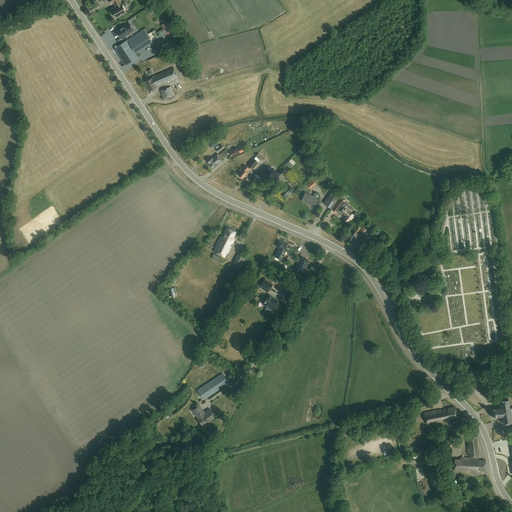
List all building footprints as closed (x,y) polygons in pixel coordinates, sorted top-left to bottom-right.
[(126,12),(123,6),(119,0),(109,0),(111,4),(113,2),(116,6),(111,9),(116,17),(126,12)] [(116,30),(118,34),(121,38),(133,30),(128,22),(116,30)] [(144,29),(127,40),(115,48),(126,65),(137,57),(142,54),(139,50),(152,41),(144,29)] [(166,44),(170,52),(185,44),(181,36),(166,44)] [(158,61),(155,62),(155,61),(151,62),(154,71),(161,69),(158,61)] [(189,76),(184,64),(180,66),(185,78),(189,76)] [(153,77),(145,81),(149,90),(157,87),(156,85),(158,84),(158,86),(177,78),(173,67),(153,76),(153,77)] [(171,86),(160,91),(164,100),(174,96),(171,86)] [(241,147),(230,152),(232,156),(243,151),(241,147)] [(210,165),(217,160),(216,159),(220,157),(217,153),(207,161),(210,165)] [(222,160),(222,159),(220,157),(216,159),(217,160),(210,165),(212,168),(222,160)] [(254,158),(247,166),(252,169),(258,162),(254,158)] [(242,169),(238,174),(242,178),(247,173),(246,172),(249,168),(244,164),(242,168),(242,169)] [(289,195),(291,193),(291,192),(292,191),(293,191),(292,190),(293,190),(289,185),(287,183),(285,186),(286,187),(280,193),(284,197),(288,194),(289,195)] [(331,191),(323,203),(331,208),(339,197),(331,191)] [(318,198),(317,198),(305,193),(302,201),(314,206),(318,198)] [(268,201),(272,206),(277,203),(273,197),(268,201)] [(342,210),(340,212),(346,216),(343,219),(344,220),(346,222),(346,221),(347,222),(350,219),(353,217),(352,216),(353,215),(344,208),(344,207),(342,205),(345,200),(341,197),(332,209),(336,213),(339,208),(342,210)] [(356,241),(358,238),(356,237),(358,234),(357,233),(358,231),(360,228),(357,226),(349,239),(353,241),(354,239),(356,241)] [(216,247),(214,251),(225,257),(227,252),(228,253),(231,246),(229,246),(231,243),(232,243),(234,240),(232,239),(236,232),(227,227),(223,234),(221,233),(215,246),(216,247)] [(365,234),(361,242),(367,245),(371,238),(365,234)] [(275,256),(282,259),(286,250),(288,251),(290,246),(279,241),(277,246),(279,247),(275,256)] [(301,257),(294,273),(293,274),(301,277),(308,261),(301,257)] [(260,287),(267,292),(272,284),(265,279),(260,287)] [(252,287),(246,295),(249,297),(250,295),(252,296),(255,292),(253,291),(254,289),(252,287)] [(274,311),(279,302),(269,295),(265,300),(264,301),(265,301),(263,304),(274,311)] [(416,353),(418,352),(412,343),(410,344),(416,353)] [(222,373),(197,390),(204,399),(228,383),(222,373)] [(511,408),(510,408),(508,399),(500,401),(501,408),(494,409),(493,409),(492,409),(493,418),(494,418),(495,417),(495,418),(496,418),(496,417),(502,417),(503,424),(511,422),(510,413),(511,412),(511,408)] [(204,413),(200,405),(193,410),(198,417),(197,418),(202,426),(215,417),(210,409),(204,413)] [(424,413),(427,425),(450,420),(449,418),(457,417),(455,407),(445,408),(443,409),(444,410),(441,411),(440,410),(424,413)] [(468,435),(467,437),(467,442),(468,442),(468,444),(467,444),(468,453),(470,452),(471,457),(477,457),(475,434),(468,435)] [(456,438),(451,435),(443,445),(448,449),(456,438)] [(455,459),(454,470),(460,471),(469,472),(469,470),(472,470),(472,472),(477,473),(478,470),(485,471),(485,460),(478,460),(478,458),(461,457),(461,459),(455,459)]
